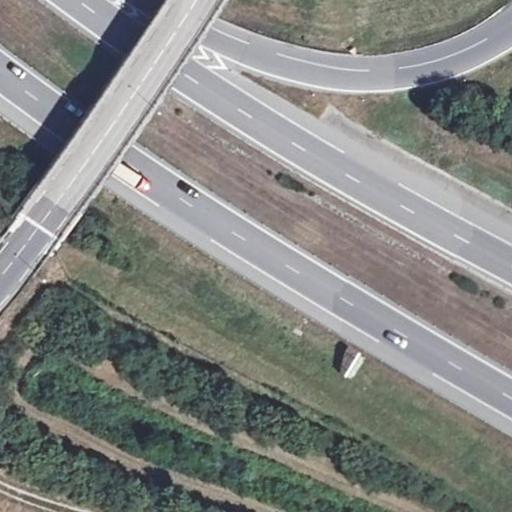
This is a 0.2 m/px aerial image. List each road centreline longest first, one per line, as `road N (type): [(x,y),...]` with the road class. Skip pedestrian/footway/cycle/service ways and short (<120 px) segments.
road 1 (motorway): [(0,74),(191,210),(511,401)]
road 2 (motorway): [(511,264),(270,128),(82,0)]
road 3 (motorway): [(511,34),(457,64),(355,80),(251,55),(143,0)]
road 4 (tertiary): [(0,273),(187,0)]
